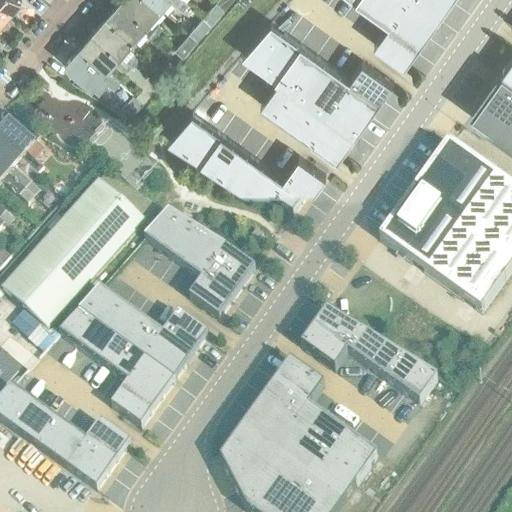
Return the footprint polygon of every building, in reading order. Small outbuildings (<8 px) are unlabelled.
[(0,0),(0,9),(6,15),(10,11),(19,0),(0,0)] [(120,0),(119,0),(106,15),(133,39),(142,29),(155,41),(160,35),(158,32),(120,0)] [(151,0),(120,0),(158,32),(163,27),(158,23),(159,21),(153,16),(160,8),(151,0)] [(151,0),(160,8),(167,0),(170,0),(175,4),(176,3),(183,9),(188,3),(184,0),(151,0)] [(217,0),(216,1),(224,8),(231,0),(217,0)] [(374,44),(404,66),(438,19),(451,0),(357,0),(389,23),(374,44)] [(202,17),(210,24),(224,8),(216,1),(202,17)] [(106,15),(93,31),(133,66),(134,65),(139,60),(125,48),(133,39),(106,15)] [(210,24),(202,17),(189,33),(197,39),(210,24)] [(355,135),(393,82),(362,60),(349,78),(271,22),(242,55),(278,80),(355,135)] [(93,31),(79,46),(106,70),(113,62),(143,88),(136,96),(143,103),(157,88),(148,79),(143,76),(144,75),(134,65),(133,66),(93,31)] [(197,39),(189,33),(175,49),(183,55),(197,39)] [(77,49),(65,63),(92,86),(98,79),(104,85),(107,82),(138,109),(143,103),(136,96),(106,70),(79,46),(77,49)] [(511,56),(502,71),(511,78),(511,56)] [(472,113),(511,140),(511,78),(502,71),(472,113)] [(355,135),(278,80),(261,103),(311,139),(310,140),(337,159),(355,135)] [(299,155),(283,177),(192,112),(168,140),(293,221),(326,175),(299,155)] [(8,126),(0,135),(0,142),(22,162),(39,176),(44,170),(28,156),(34,149),(8,126)] [(0,142),(0,168),(26,191),(31,185),(15,171),(22,162),(0,142)] [(511,192),(448,147),(378,244),(481,318),(511,275),(511,192)] [(0,187),(4,183),(29,205),(35,199),(26,191),(0,168),(0,187)] [(98,186),(1,293),(47,334),(144,227),(98,186)] [(63,202),(50,191),(43,199),(56,210),(63,202)] [(0,221),(6,226),(9,229),(16,222),(0,207),(0,221)] [(189,303),(219,325),(255,274),(225,253),(168,218),(144,244),(201,285),(189,303)] [(4,251),(12,258),(15,254),(7,246),(4,251)] [(0,271),(12,258),(4,251),(0,254),(0,271)] [(511,275),(481,318),(471,335),(487,346),(511,310),(511,275)] [(144,365),(174,386),(208,340),(178,318),(162,340),(99,295),(78,318),(97,331),(113,342),(129,354),(144,365)] [(326,316),(300,352),(334,376),(347,358),(419,410),(437,384),(423,376),(368,342),(326,316)] [(129,354),(113,342),(97,331),(78,318),(59,339),(128,388),(111,412),(141,433),(174,386),(144,365),(129,354)] [(0,357),(0,392),(17,373),(0,357)] [(289,367),(219,465),(243,511),(340,511),(377,462),(308,413),(324,391),(289,367)] [(423,413),(438,424),(455,401),(439,391),(423,413)] [(0,405),(0,426),(96,495),(130,449),(100,427),(86,447),(11,394),(0,405)] [(380,464),(361,490),(379,503),(397,477),(380,464)]
